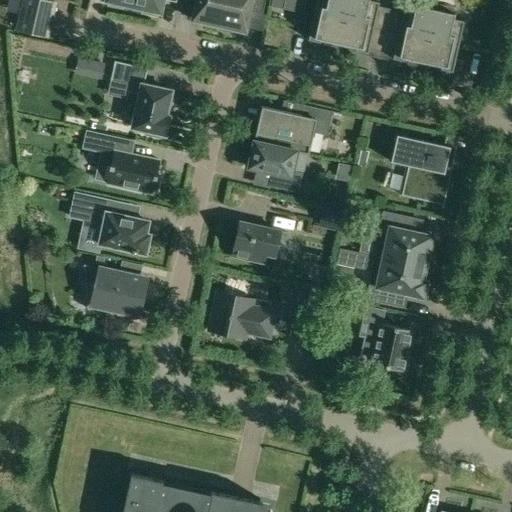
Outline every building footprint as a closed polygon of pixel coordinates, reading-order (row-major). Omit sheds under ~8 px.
[(18,18),(15,30),(48,37),(51,26),(49,25),(51,14),(53,15),(56,3),(43,0),(21,0),(20,7),(23,8),(20,19),(18,18)] [(105,0),(105,2),(107,2),(107,1),(109,2),(108,6),(123,9),(124,5),(131,7),(132,0),(105,0)] [(132,0),(131,7),(143,9),(142,13),(156,16),(157,12),(159,13),(161,14),(161,12),(163,0),(132,0)] [(193,0),(197,1),(193,17),(192,20),(205,23),(204,27),(218,30),(224,0),(193,0)] [(224,0),(218,30),(232,33),(233,29),(246,32),(246,27),(250,11),(262,14),(265,0),(224,0)] [(273,0),(272,7),(283,9),(304,14),(306,0),(273,0)] [(316,0),(308,40),(320,42),(321,39),(356,47),(355,50),(368,53),(368,51),(393,56),(393,59),(405,61),(406,58),(441,66),(440,69),(453,72),(464,21),(454,19),(455,13),(451,12),(451,9),(438,6),(437,10),(415,4),(414,10),(404,7),(403,12),(378,6),(379,2),(370,0),(316,0)] [(115,62),(111,80),(130,84),(128,91),(140,94),(132,128),(146,131),(145,135),(160,138),(161,134),(165,135),(169,117),(166,116),(171,91),(143,85),(147,69),(115,62)] [(262,107),(254,142),(297,151),(297,152),(309,155),(309,154),(314,133),(327,135),(332,112),(342,115),(342,113),(299,104),(297,115),(281,111),(262,107)] [(87,134),(84,148),(102,152),(100,160),(113,163),(108,184),(152,194),(153,189),(157,190),(161,174),(157,173),(160,160),(116,151),(118,141),(118,138),(87,131),(87,134)] [(397,135),(391,162),(408,166),(402,196),(443,205),(451,170),(445,169),(450,147),(397,135)] [(254,142),(248,168),(271,173),(268,186),(299,193),(303,173),(293,171),(297,152),(297,151),(254,142)] [(361,150),(358,165),(365,167),(368,152),(361,150)] [(75,193),(70,217),(93,222),(104,224),(99,244),(132,251),(131,252),(136,254),(137,252),(145,253),(149,235),(145,234),(148,221),(137,219),(108,213),(110,201),(75,193)] [(324,207),(320,227),(339,231),(344,211),(324,207)] [(381,226),(375,255),(426,266),(429,254),(432,255),(436,240),(432,239),(432,236),(421,233),(412,231),(415,218),(383,211),(379,226),(381,226)] [(240,222),(233,256),(252,260),(254,252),(274,256),(274,255),(284,258),(289,234),(280,231),(240,222)] [(96,254),(95,261),(103,263),(104,256),(96,254)] [(375,255),(365,299),(397,306),(400,292),(408,294),(423,298),(426,282),(423,281),(426,266),(375,255)] [(85,264),(84,264),(85,282),(87,309),(106,308),(117,310),(117,314),(117,315),(136,320),(137,315),(146,278),(102,268),(102,269),(85,265),(85,264)] [(217,291),(208,330),(234,336),(236,330),(270,338),(271,335),(273,324),(276,311),(252,306),(254,300),(217,291)] [(301,292),(291,337),(308,341),(318,296),(301,292)] [(357,304),(351,334),(365,337),(366,338),(366,336),(377,339),(372,363),(371,363),(371,364),(403,372),(404,370),(403,370),(406,356),(409,346),(411,332),(412,332),(413,331),(375,322),(377,310),(372,309),(373,307),(357,304)] [(273,324),(271,335),(277,336),(279,325),(273,324)] [(132,474),(123,511),(156,511),(163,482),(163,481),(132,474)] [(268,511),(270,505),(211,492),(211,493),(206,511),(268,511)]
